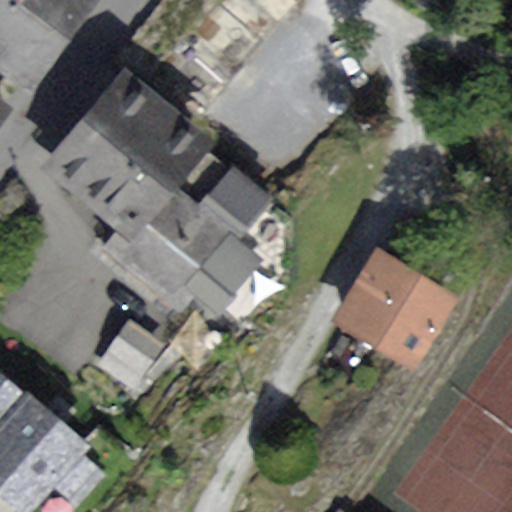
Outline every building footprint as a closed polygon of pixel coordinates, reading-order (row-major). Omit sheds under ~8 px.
[(0,0),(0,63),(20,79),(81,0),(0,0)] [(296,1),(293,0),(229,0),(169,71),(210,101),(296,1)] [(170,115),(126,79),(55,163),(130,227),(136,232),(121,250),(209,323),(263,258),(237,236),(269,198),(170,115)] [(452,298),(381,254),(341,318),(412,362),(452,298)] [(159,346),(130,325),(103,362),(132,383),(159,346)] [(0,489),(22,508),(77,441),(23,396),(0,375),(0,489)]
